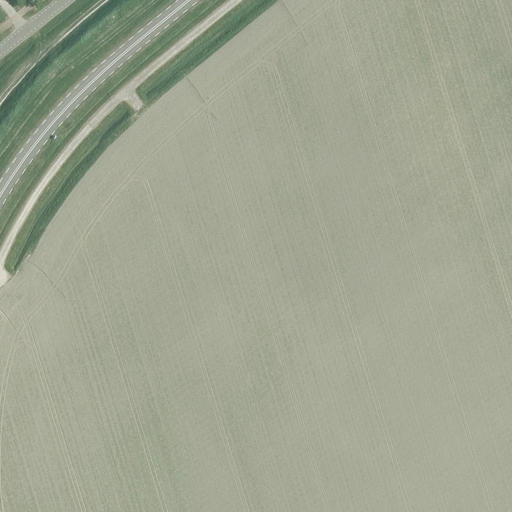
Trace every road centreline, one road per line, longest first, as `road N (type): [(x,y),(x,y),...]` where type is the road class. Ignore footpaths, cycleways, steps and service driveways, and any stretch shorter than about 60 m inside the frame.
road 1 (track): [(0,261),(94,120),(236,0)]
road 2 (secondary): [(0,197),(59,115),(190,0)]
